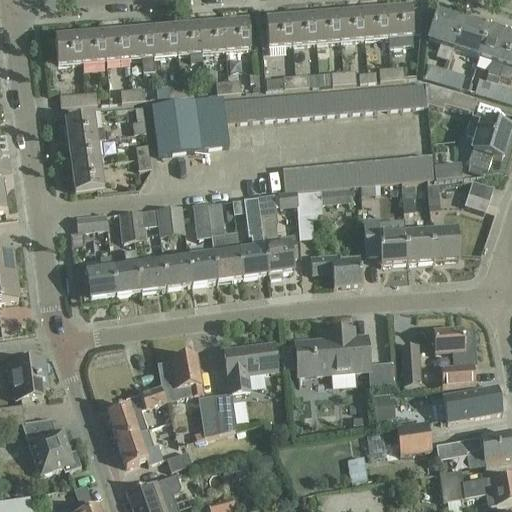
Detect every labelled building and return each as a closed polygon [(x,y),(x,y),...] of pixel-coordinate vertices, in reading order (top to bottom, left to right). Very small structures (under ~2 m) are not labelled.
[(420,40),(420,32),(422,13),(410,13),(394,14),(397,53),(412,51),(412,41),(420,40)] [(368,16),(370,44),(388,43),(389,53),(397,53),(394,14),(368,16)] [(345,47),(370,44),(368,16),(343,19),(345,47)] [(453,54),(462,26),(436,17),(427,45),(439,49),(435,62),(448,67),(453,54)] [(345,47),(343,19),(317,21),(320,49),(345,47)] [(320,49),(317,21),(292,23),(294,51),(320,49)] [(265,25),(267,45),(268,53),(294,51),(292,23),(265,25)] [(453,54),(478,62),(487,34),(462,26),(453,54)] [(223,29),(225,56),(250,54),(248,27),(223,29)] [(199,31),(201,58),(225,56),(223,29),(199,31)] [(177,60),(189,59),(190,67),(202,66),(201,58),(199,31),(175,33),(177,60)] [(153,62),(177,60),(175,33),(151,35),(153,62)] [(511,42),(487,34),(478,62),(491,66),(487,78),(499,82),(503,70),(511,42)] [(127,37),(130,65),(142,63),(143,78),(154,77),(153,62),(151,35),(127,37)] [(130,65),(127,37),(103,39),(106,67),(130,65)] [(106,67),(103,39),(79,41),(82,69),(106,67)] [(57,71),(77,69),(82,69),(79,41),(55,43),(57,71)] [(503,70),(499,82),(511,86),(511,82),(511,41),(511,42),(503,70)] [(424,84),(442,89),(446,74),(428,69),(424,84)] [(402,73),(391,74),(391,85),(403,84),(404,84),(403,73),(402,73)] [(391,74),(378,75),(379,86),(391,85),(391,74)] [(464,79),(446,74),(442,89),(459,94),(464,79)] [(348,77),(343,78),(343,89),(348,88),(356,88),(355,77),(348,77)] [(359,78),(360,88),(376,86),(375,77),(359,78)] [(343,78),(330,79),(331,90),(343,89),(343,78)] [(295,81),(296,93),(320,90),(319,79),(295,81)] [(259,96),(258,80),(249,81),(250,88),(254,88),(254,92),(252,92),(252,97),(259,96)] [(282,82),(283,94),(296,93),(295,81),(282,82)] [(474,98),(492,103),(497,89),(485,86),(478,84),(474,98)] [(228,88),(229,98),(240,97),(239,87),(228,88)] [(228,88),(215,89),(216,99),(229,98),(228,88)] [(192,89),(180,90),(181,102),(193,101),(192,89)] [(427,112),(426,108),(424,89),(412,90),(413,113),(427,112)] [(447,95),(424,89),(426,108),(441,113),(443,108),(472,118),(476,105),(447,95)] [(511,94),(497,89),(492,103),(499,105),(511,109),(511,94)] [(170,103),(181,102),(180,90),(168,91),(170,103)] [(401,114),(413,113),(412,90),(399,91),(401,114)] [(168,91),(156,92),(157,104),(158,104),(170,103),(168,91)] [(388,115),(401,114),(399,91),(386,92),(388,115)] [(386,92),(374,93),(376,116),(388,115),(386,92)] [(376,116),(374,93),(361,94),(363,118),(376,116)] [(143,94),(132,95),(133,106),(144,106),(143,94)] [(363,118),(361,94),(349,95),(351,119),(363,118)] [(133,106),(132,95),(119,96),(120,108),(133,106)] [(336,96),(338,120),(351,119),(349,95),(336,96)] [(338,120),(336,96),(324,97),(326,121),(338,120)] [(326,121),(324,97),(309,99),(311,122),(326,121)] [(60,113),(85,110),(84,98),(59,101),(60,113)] [(95,98),(84,98),(85,110),(96,110),(95,98)] [(311,122),(309,99),(297,100),(299,123),(311,122)] [(285,101),(287,124),(299,123),(297,100),(285,101)] [(274,125),(287,124),(285,101),(272,102),(274,125)] [(260,103),(262,126),(274,125),(272,102),(260,103)] [(250,127),(262,126),(260,103),(248,104),(250,127)] [(236,105),(238,128),(250,127),(248,104),(236,105)] [(225,129),(238,128),(236,105),(223,106),(225,129)] [(155,141),(158,161),(199,155),(194,110),(193,106),(151,112),(155,141)] [(222,111),(221,107),(194,110),(199,155),(228,151),(222,111)] [(502,164),(511,134),(471,121),(465,141),(475,144),(467,169),(487,175),(491,161),(502,164)] [(65,126),(68,150),(96,146),(104,144),(103,133),(94,134),(93,122),(65,126)] [(145,138),(143,126),(131,128),(133,140),(145,138)] [(68,150),(71,173),(99,169),(96,146),(68,150)] [(137,164),(149,163),(147,151),(135,153),(137,164)] [(466,160),(439,160),(439,177),(466,176),(466,160)] [(431,161),(418,162),(420,186),(433,185),(431,161)] [(420,186),(418,162),(405,163),(407,187),(420,186)] [(150,175),(149,163),(137,164),(138,176),(150,175)] [(405,163),(393,164),(395,188),(407,187),(405,163)] [(393,164),(381,165),(383,190),(395,188),(393,164)] [(381,165),(368,167),(370,191),(383,190),(381,165)] [(368,167),(356,168),(358,192),(370,191),(368,167)] [(356,168),(344,169),(346,193),(358,192),(356,168)] [(103,194),(99,169),(71,173),(75,198),(103,194)] [(344,169),(331,170),(333,194),(346,193),(344,169)] [(331,170),(319,171),(321,196),(333,194),(331,170)] [(309,197),(321,196),(319,171),(307,172),(309,197)] [(307,172),(294,174),(296,198),(309,197),(307,172)] [(296,198),(294,174),(282,175),(284,199),(296,198)] [(468,200),(488,206),(492,193),(472,187),(468,200)] [(439,216),(437,190),(425,190),(427,217),(439,216)] [(400,192),(402,206),(403,219),(414,218),(413,204),(415,204),(413,191),(400,192)] [(297,221),(321,218),(321,210),(351,207),(349,194),(295,199),(296,213),(297,221)] [(296,213),(295,199),(277,201),(280,215),(296,213)] [(464,211),(466,211),(485,217),(488,206),(468,200),(464,211)] [(274,202),(257,204),(260,224),(267,281),(269,281),(270,285),(281,283),(281,279),(293,277),(291,264),(296,263),(293,242),(277,244),(275,234),(277,229),(274,202)] [(252,254),(238,256),(242,284),(267,281),(263,252),(260,224),(257,204),(243,206),(244,219),(247,243),(251,243),(252,254)] [(217,288),(242,284),(238,256),(236,239),(225,240),(223,229),(222,217),(221,209),(207,211),(210,242),(213,259),(217,288)] [(197,244),(210,242),(207,211),(193,213),(195,232),(197,244)] [(156,216),(158,231),(159,243),(184,240),(181,213),(156,216)] [(144,233),(158,231),(156,216),(143,217),(131,218),(134,246),(146,244),(144,233)] [(134,246),(131,218),(119,219),(122,247),(134,246)] [(107,235),(105,221),(76,224),(77,238),(107,235)] [(404,239),(405,239),(404,226),(378,228),(378,223),(362,224),(365,260),(379,259),(380,271),(407,269),(404,239)] [(430,237),(432,267),(459,265),(457,235),(430,237)] [(404,239),(407,269),(432,267),(430,237),(405,239),(404,239)] [(141,298),(137,270),(135,256),(124,257),(126,271),(112,273),(116,302),(141,298)] [(12,259),(0,260),(0,284),(15,282),(12,259)] [(213,259),(188,263),(192,291),(217,288),(213,259)] [(362,290),(360,270),(360,263),(339,265),(338,261),(310,264),(312,280),(332,278),(333,293),(362,290)] [(116,302),(112,273),(109,274),(107,262),(96,264),(96,269),(85,270),(87,286),(81,287),(84,304),(90,303),(90,305),(116,302)] [(166,295),(192,291),(188,263),(162,266),(166,295)] [(162,266),(137,270),(141,298),(166,295),(162,266)] [(15,282),(0,284),(0,308),(18,306),(15,282)] [(474,372),(476,371),(472,334),(433,337),(434,359),(451,358),(451,372),(438,373),(440,393),(455,392),(475,391),(474,372)] [(295,348),(297,368),(298,381),(368,376),(365,343),(353,344),(352,335),(326,337),(326,346),(295,348)] [(236,435),(231,400),(249,397),(247,381),(277,377),(276,370),(273,350),(224,357),(229,399),(214,402),(220,439),(236,435)] [(403,393),(419,392),(417,351),(401,352),(403,393)] [(159,378),(161,393),(165,407),(175,405),(192,402),(202,400),(199,380),(196,360),(170,365),(171,368),(157,370),(159,378)] [(41,386),(46,386),(44,365),(7,370),(7,371),(11,371),(15,406),(43,402),(41,386)] [(107,417),(116,445),(147,435),(141,417),(166,409),(165,407),(161,393),(126,405),(127,410),(107,417)] [(497,393),(477,397),(442,403),(446,428),(502,419),(497,393)] [(392,401),(374,402),(375,426),(394,425),(392,401)] [(205,443),(220,439),(214,402),(199,405),(205,443)] [(0,429),(21,427),(24,427),(22,412),(0,414),(0,429)] [(170,423),(159,428),(165,440),(176,435),(170,423)] [(65,471),(67,476),(81,471),(76,459),(72,460),(63,433),(55,436),(51,425),(24,427),(21,427),(39,480),(65,471)] [(395,432),(397,446),(429,442),(427,428),(395,432)] [(153,452),(147,435),(116,445),(126,473),(146,466),(148,471),(163,466),(157,451),(153,452)] [(447,449),(450,464),(466,461),(466,459),(481,456),(483,467),(511,462),(511,451),(510,438),(462,447),(447,449)] [(429,442),(397,446),(400,460),(431,456),(429,442)] [(170,477),(191,470),(187,458),(166,465),(170,477)] [(270,460),(251,465),(255,480),(274,475),(270,460)] [(366,485),(363,462),(347,465),(350,487),(366,485)] [(511,479),(491,483),(461,488),(459,476),(439,480),(443,507),(484,501),(486,511),(490,511),(495,511),(511,507),(511,479)] [(176,481),(157,488),(157,486),(144,490),(125,496),(130,511),(176,511),(172,501),(178,499),(181,494),(176,481)] [(49,511),(46,499),(30,504),(32,511),(49,511)] [(212,511),(221,511),(240,509),(238,499),(212,503),(212,511)] [(31,511),(30,502),(0,506),(0,511),(31,511)]
